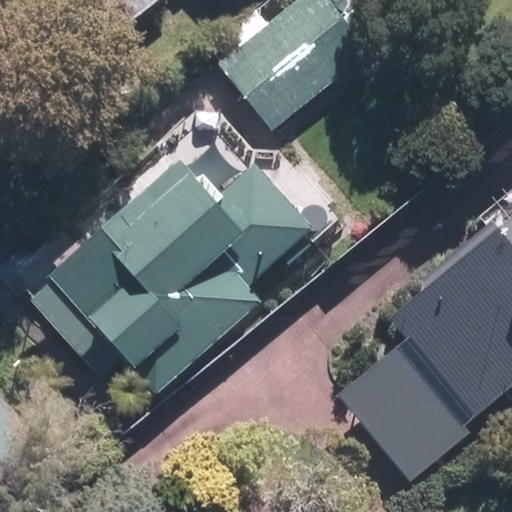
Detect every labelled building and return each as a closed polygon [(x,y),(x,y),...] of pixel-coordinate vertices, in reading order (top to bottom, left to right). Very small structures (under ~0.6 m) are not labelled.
[(115,0),(137,27),(169,0),(115,0)] [(284,126),(384,44),(347,0),(303,0),(230,58),(284,126)] [(268,278),(331,223),(275,158),(245,184),(224,161),(216,169),(202,152),(43,293),(107,365),(132,343),(173,388),(281,294),(268,278)] [(493,419),(511,404),(511,233),(410,311),(493,419)] [(425,477),(489,426),(436,359),(372,410),(425,477)] [(0,443),(24,417),(0,395),(0,443)]
